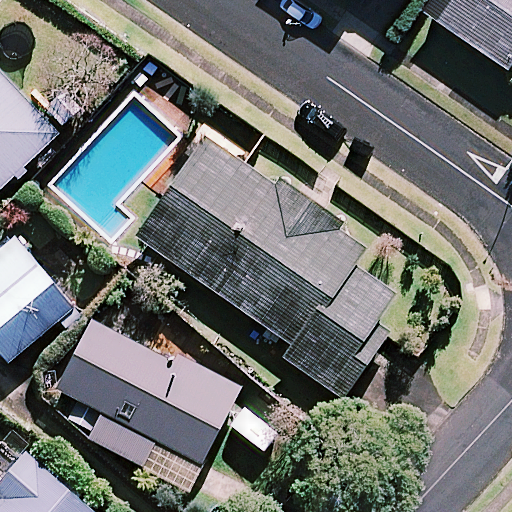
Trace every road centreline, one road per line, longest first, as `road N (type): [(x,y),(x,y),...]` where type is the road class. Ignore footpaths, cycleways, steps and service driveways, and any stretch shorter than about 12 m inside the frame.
road 1 (residential): [(210,0),(511,209)]
road 2 (residential): [(405,511),(511,396)]
